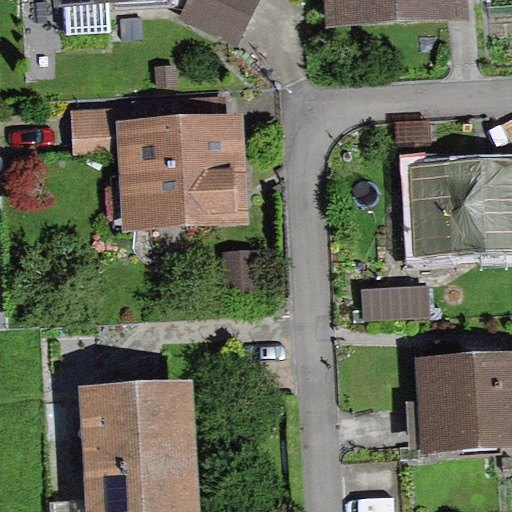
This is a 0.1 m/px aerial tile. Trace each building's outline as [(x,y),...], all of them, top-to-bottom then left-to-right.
[(187,18),(232,41),(251,0),(63,0),(64,11),(107,9),(106,0),(191,0),(192,4),(186,4),(187,18)] [(434,8),(433,0),(343,0),(344,13),(434,8)] [(132,150),(136,220),(233,214),(229,134),(224,134),(222,104),(135,108),(135,113),(75,117),(77,154),(132,150)] [(511,171),(417,176),(421,255),(511,249),(511,171)] [(511,365),(424,370),(429,449),(511,444),(511,365)] [(93,406),(98,511),(185,511),(179,401),(93,406)]
